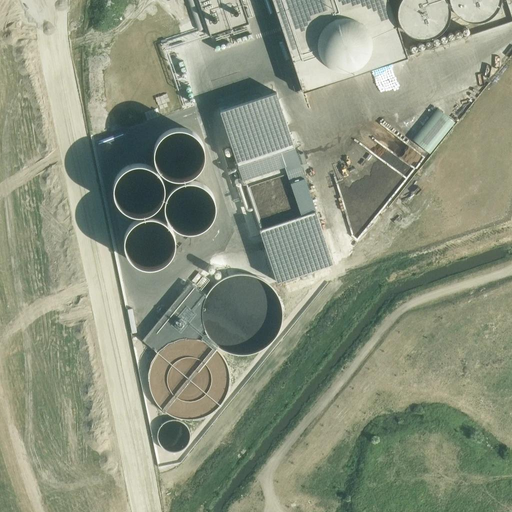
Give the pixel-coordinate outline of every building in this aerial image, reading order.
[(240,0),(198,0),(210,36),(249,23),(240,0)] [(387,0),(272,0),(303,92),(406,57),(387,0)] [(401,0),(398,7),(398,16),(401,24),(406,30),(412,34),(420,37),(428,36),(435,34),(441,29),(446,23),(448,15),(448,7),(445,0),(401,0)] [(449,0),(452,6),(457,12),(463,17),(471,19),(479,19),(486,16),(492,12),(497,5),(498,0),(449,0)] [(275,93),(220,111),(277,282),(333,264),(275,93)] [(187,126),(178,125),(169,127),(162,131),(156,138),(153,146),(153,154),(156,162),(161,168),(167,173),(175,175),(183,175),(190,172),(196,167),(201,161),(203,153),(203,146),(200,137),(194,131),(187,126)] [(147,166),(139,165),(130,166),(123,170),(117,177),(114,185),(114,194),(117,201),(121,208),(128,212),(135,214),(143,214),(151,212),(157,207),(161,200),(164,193),(163,185),(160,177),(155,170),(147,166)] [(199,182),(190,181),(182,182),(174,187),(168,193),(165,201),(166,210),(168,218),(173,224),(179,228),(187,231),(195,231),(202,228),(208,223),(213,217),(215,209),(215,201),(212,193),(206,187),(199,182)] [(158,219),(149,218),(141,219),(133,224),(127,230),(124,239),(124,247),(127,255),(132,261),(138,265),(146,268),(154,268),(161,265),(167,260),(172,254),(174,246),(174,238),(171,230),(165,224),(158,219)]
